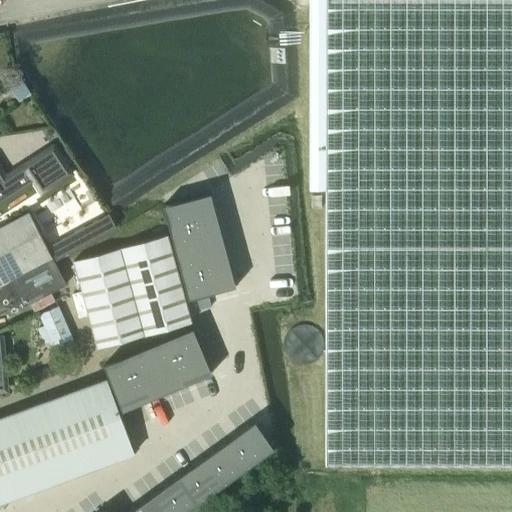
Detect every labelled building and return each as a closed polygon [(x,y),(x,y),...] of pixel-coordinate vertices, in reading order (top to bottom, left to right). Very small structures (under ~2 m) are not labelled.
[(511,0),(309,0),(310,13),(310,187),(325,187),(326,462),(361,462),(511,462),(511,0)] [(0,203),(32,183),(40,195),(74,173),(54,141),(5,172),(0,164),(0,203)] [(209,196),(163,207),(169,231),(170,231),(215,220),(209,196)] [(0,311),(19,301),(22,305),(65,282),(27,211),(0,225),(0,311)] [(221,243),(215,220),(170,231),(175,254),(221,243)] [(112,248),(73,259),(96,346),(186,322),(189,321),(166,234),(162,235),(112,248)] [(221,243),(175,254),(181,279),(182,278),(228,266),(221,243)] [(228,266),(182,278),(187,301),(233,290),(228,266)] [(73,342),(58,305),(37,314),(42,326),(38,328),(44,343),(50,341),(54,350),(73,342)] [(190,326),(167,335),(185,379),(207,370),(190,326)] [(167,335),(144,345),(163,389),(185,379),(167,335)] [(144,345),(122,354),(141,399),(163,389),(144,345)] [(122,354),(101,363),(117,408),(141,399),(122,354)] [(0,500),(132,451),(106,381),(104,377),(0,415),(0,500)] [(251,416),(229,432),(250,457),(270,442),(251,416)] [(229,432),(207,450),(225,476),(250,457),(229,432)] [(207,450),(184,467),(204,492),(225,476),(207,450)] [(184,467),(161,484),(180,511),(204,492),(184,467)] [(161,484),(138,501),(146,511),(177,511),(180,511),(161,484)] [(146,511),(138,501),(123,511),(146,511)]
